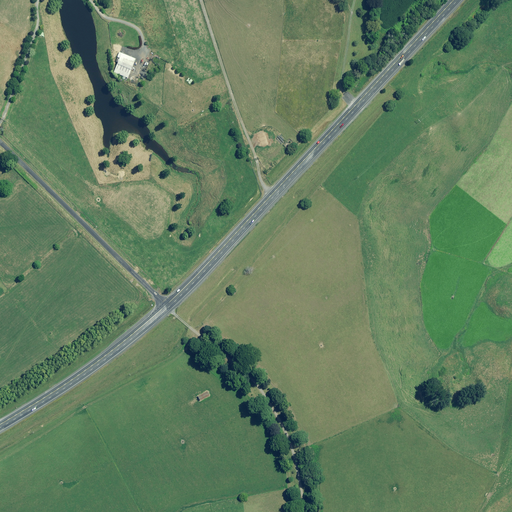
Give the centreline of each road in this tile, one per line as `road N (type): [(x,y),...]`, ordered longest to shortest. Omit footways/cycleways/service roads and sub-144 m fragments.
road 1 (trunk): [(454,0),(166,305)]
road 2 (unclassified): [(166,305),(0,141)]
road 3 (trunk): [(166,305),(0,423)]
